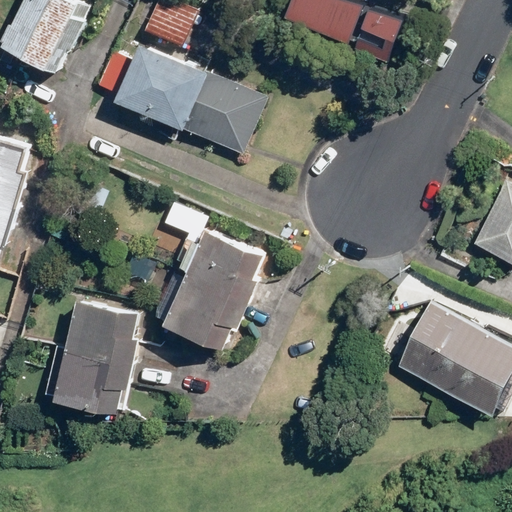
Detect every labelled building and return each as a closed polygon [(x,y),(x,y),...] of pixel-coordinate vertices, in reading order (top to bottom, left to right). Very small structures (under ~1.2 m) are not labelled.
[(28,26),(17,45),(64,70),(97,0),(96,0),(29,0),(19,21),(28,26)] [(188,0),(160,0),(150,24),(188,41),(202,6),(188,0)] [(391,59),(408,17),(365,0),(291,0),(285,17),(391,59)] [(140,56),(118,47),(104,81),(126,90),(123,98),(248,150),(273,92),(147,39),(140,56)] [(0,130),(0,253),(3,241),(13,242),(34,168),(25,165),(32,140),(0,130)] [(511,179),(509,178),(477,241),(511,256),(511,179)] [(179,270),(159,313),(229,345),(270,248),(212,224),(190,275),(179,270)] [(61,344),(51,392),(124,407),(147,307),(83,295),(72,347),(61,344)] [(511,331),(435,297),(404,365),(500,409),(511,383),(511,331)]
